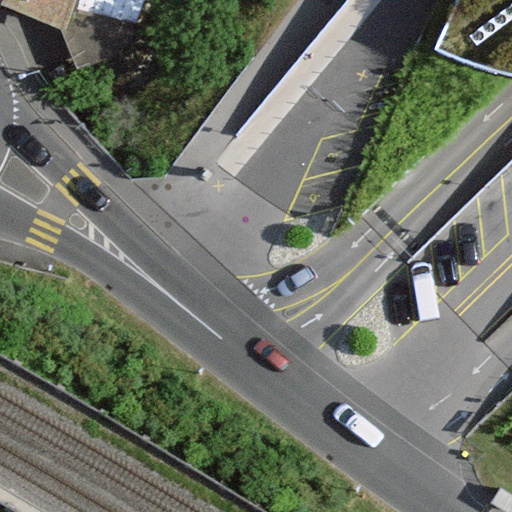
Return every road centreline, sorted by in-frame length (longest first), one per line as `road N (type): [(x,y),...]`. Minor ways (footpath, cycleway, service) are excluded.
road 1 (unclassified): [(178,297),(446,511)]
road 2 (residential): [(178,297),(351,67)]
road 3 (unclassified): [(0,174),(178,297)]
